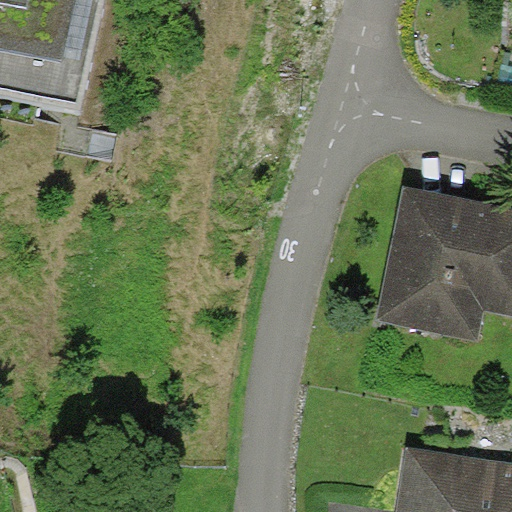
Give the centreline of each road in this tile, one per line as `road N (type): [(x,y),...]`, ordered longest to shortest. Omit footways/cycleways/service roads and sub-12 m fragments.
road 1 (unclassified): [(264,511),(274,371),(345,101)]
road 2 (residential): [(511,141),(345,101)]
